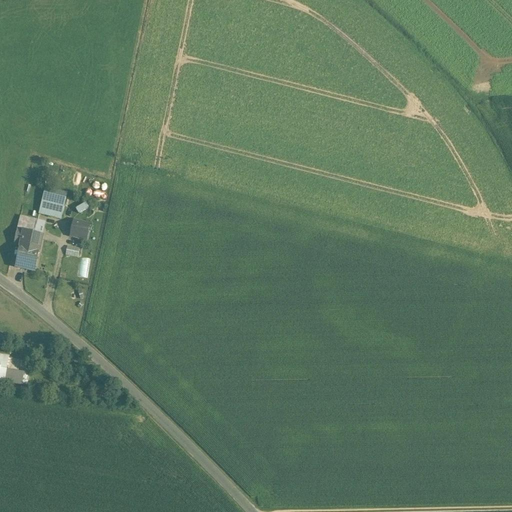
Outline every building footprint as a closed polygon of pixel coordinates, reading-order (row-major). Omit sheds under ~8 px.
[(45,189),(38,215),(55,219),(59,204),(60,204),(63,194),(45,189)] [(34,241),(41,243),(46,223),(20,217),(14,243),(21,245),(24,233),(35,235),(34,241)] [(89,241),(93,223),(74,220),(71,237),(89,241)] [(16,268),(35,271),(41,243),(34,241),(35,235),(24,233),(21,245),(16,268)] [(79,257),(80,248),(68,246),(66,255),(79,257)] [(8,358),(0,356),(0,381),(4,382),(8,358)]
